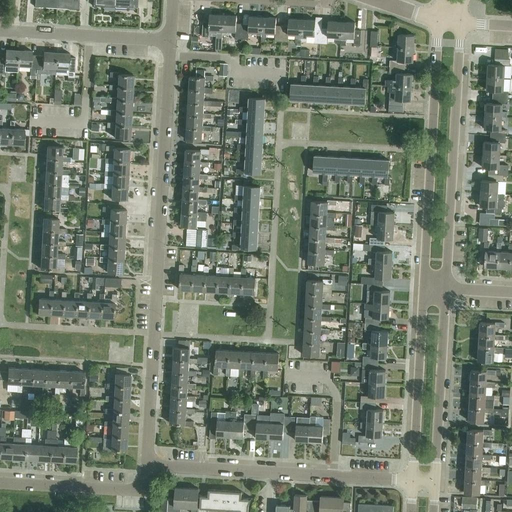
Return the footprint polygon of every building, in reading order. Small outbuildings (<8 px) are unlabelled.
[(56,8),(57,8),(56,0),(34,0),(34,7),(48,8),(48,6),(56,7),(56,8)] [(56,0),(57,8),(57,7),(65,8),(64,9),(78,9),(78,0),(56,0)] [(115,0),(115,7),(123,7),(123,8),(137,9),(137,0),(115,0)] [(222,33),(224,15),(210,14),(211,14),(210,14),(209,22),(203,21),(202,37),(208,37),(209,35),(216,36),(216,49),(222,50),(222,33)] [(235,39),(242,39),(243,24),(236,23),(237,16),(236,15),(236,16),(224,15),(222,33),(227,34),(228,31),(236,31),(235,39)] [(256,35),(262,36),(263,17),(250,17),(250,16),(249,16),(249,24),(243,24),(242,39),(248,40),(249,32),(256,33),(256,35)] [(275,41),(282,42),(283,26),(276,26),(276,18),(275,18),(263,17),(262,36),(262,42),(265,42),(266,37),(267,37),(267,36),(267,33),(275,34),(275,41)] [(288,34),(296,35),(296,37),(296,41),(301,41),(302,38),(303,20),(290,19),(289,19),(288,26),(283,26),(282,42),(288,42),(288,34)] [(321,44),(322,28),(315,28),(316,20),(315,20),(303,20),(302,41),(307,41),(307,36),(315,36),(314,44),(321,44)] [(328,37),(335,37),(335,40),(335,43),(341,43),(341,40),(342,22),(329,21),(328,21),(328,29),(322,28),(321,44),(327,44),(328,37)] [(342,22),(341,40),(341,43),(341,45),(346,45),(347,38),(354,38),(354,46),(360,46),(361,31),(355,30),(355,22),(354,22),(354,23),(342,22)] [(396,42),(395,48),(414,49),(415,35),(399,34),(398,42),(396,42)] [(389,67),(405,68),(405,61),(413,62),(414,49),(395,48),(395,53),(398,53),(397,61),(390,60),(389,67)] [(0,53),(0,74),(4,74),(4,72),(17,72),(17,66),(18,66),(19,52),(19,51),(18,51),(18,52),(13,52),(13,51),(6,50),(5,54),(0,53)] [(36,79),(36,70),(37,56),(31,55),(31,52),(30,51),(30,52),(24,51),(23,52),(19,52),(18,66),(30,67),(30,69),(30,79),(36,79)] [(43,67),(56,68),(57,54),(57,53),(56,53),(56,54),(51,54),(51,53),(45,52),(44,52),(43,56),(37,56),(36,70),(43,70),(43,67)] [(62,54),(57,54),(56,68),(55,75),(70,75),(69,82),(74,82),(75,58),(69,58),(69,54),(62,53),(62,54)] [(488,77),(504,78),(505,65),(510,66),(510,59),(495,58),(494,65),(488,64),(488,77)] [(393,86),(393,87),(411,88),(412,74),(405,74),(405,68),(389,67),(389,73),(396,73),(396,82),(393,82),(394,81),(386,80),(386,86),(393,86)] [(190,76),(190,89),(205,90),(205,88),(206,80),(214,81),(214,76),(205,76),(206,71),(197,71),(196,77),(190,76)] [(118,87),(133,88),(134,75),(119,74),(119,73),(110,72),(110,77),(118,77),(118,85),(118,87)] [(290,100),(303,101),(304,85),(306,85),(306,77),(302,76),(301,85),(291,84),(290,100)] [(303,101),(315,101),(316,86),(318,86),(319,77),(314,77),(314,86),(306,85),(304,85),(303,101)] [(493,97),(508,98),(508,91),(503,91),(504,78),(488,77),(487,90),(493,91),(493,97)] [(315,101),(328,102),(329,86),(331,87),(331,78),(326,78),(326,86),(318,86),(316,86),(315,101)] [(328,102),(340,103),(341,87),(343,87),(344,79),(339,78),(339,87),(331,87),(329,86),(328,102)] [(340,103),(353,103),(353,88),(355,88),(356,79),(352,79),(351,88),(343,87),(341,87),(340,103)] [(353,88),(353,103),(365,104),(366,89),(368,89),(368,80),(364,80),(363,88),(355,88),(353,88)] [(117,99),(132,100),(133,88),(118,87),(118,85),(110,85),(109,89),(117,90),(117,98),(117,99)] [(411,101),(411,88),(393,87),(393,92),(395,92),(395,100),(387,99),(387,105),(387,111),(402,112),(403,106),(403,100),(411,101)] [(190,89),(189,102),(204,103),(204,101),(205,93),(213,93),(213,89),(205,88),(205,90),(190,89)] [(3,100),(16,101),(16,93),(3,92),(3,100)] [(81,105),(82,94),(75,93),(74,105),(81,105)] [(116,112),(132,113),(132,100),(117,99),(117,98),(100,97),(100,101),(117,102),(116,110),(116,112)] [(240,111),(249,112),(249,110),(265,111),(266,98),(250,97),(249,107),(240,107),(240,111)] [(486,103),(485,116),(501,117),(502,117),(507,117),(507,112),(502,112),(502,104),(507,104),(508,98),(493,97),(492,103),(486,103)] [(189,102),(188,114),(204,115),(204,113),(204,105),(221,106),(221,102),(204,101),(204,103),(189,102)] [(115,125),(131,125),(132,113),(116,112),(116,110),(108,110),(108,114),(116,115),(116,123),(115,125)] [(248,122),(264,123),(265,111),(249,110),(249,112),(248,120),(240,119),(239,124),(248,124),(248,122)] [(204,115),(188,114),(187,127),(203,128),(203,126),(203,118),(212,118),(212,114),(204,113),(204,115)] [(501,117),(485,116),(485,129),(491,129),(491,136),(506,137),(506,130),(501,130),(501,117)] [(0,143),(11,144),(12,129),(10,129),(2,129),(3,120),(0,120),(0,143)] [(11,121),(10,129),(12,129),(11,144),(24,145),(24,130),(15,129),(15,121),(11,121)] [(130,138),(131,125),(115,125),(116,123),(107,122),(107,127),(115,128),(115,137),(130,138)] [(264,136),(264,123),(248,122),(248,124),(248,132),(239,132),(239,136),(247,137),(248,135),(264,136)] [(211,126),(203,126),(203,128),(187,127),(187,140),(202,141),(203,131),(211,131),(211,126)] [(263,148),(264,136),(248,135),(247,137),(247,145),(238,144),(238,149),(247,149),(247,147),(263,148)] [(484,142),(484,155),(499,156),(500,143),(506,143),(506,137),(491,136),(490,142),(484,142)] [(47,146),(47,159),(62,160),(62,161),(70,162),(71,157),(62,157),(63,147),(47,146)] [(114,151),(114,159),(113,160),(129,161),(130,148),(115,148),(115,146),(106,146),(106,150),(114,151)] [(79,148),(73,147),(72,159),(84,159),(84,149),(79,148)] [(246,160),(262,161),(263,148),(247,147),(247,149),(246,157),(238,156),(237,161),(246,162),(246,160)] [(201,164),(201,162),(201,154),(210,154),(210,152),(216,153),(216,148),(210,148),(210,150),(201,149),(201,151),(186,150),(185,163),(201,164)] [(488,174),(504,175),(508,176),(508,165),(499,165),(499,156),(484,155),(483,167),(489,168),(488,174)] [(327,182),(328,173),(326,173),(327,157),(315,156),(314,172),(323,173),(323,181),(327,182)] [(326,173),(328,173),(336,173),(335,182),(340,182),(340,174),(338,174),(339,157),(327,157),(326,173)] [(352,158),(339,157),(338,174),(340,174),(348,174),(348,183),(352,183),(353,174),(351,174),(352,158)] [(113,163),(113,171),(113,173),(128,174),(129,161),(113,160),(114,159),(105,158),(105,163),(113,163)] [(363,175),(364,159),(352,158),(351,174),(353,174),(361,175),(360,183),(365,184),(365,175),(363,175)] [(62,160),(47,159),(46,171),(61,172),(61,174),(70,175),(70,170),(62,169),(62,161),(62,160)] [(376,176),(377,160),(364,159),(363,175),(365,175),(373,176),(373,184),(377,184),(378,176),(376,176)] [(262,173),(262,161),(246,160),(246,162),(246,169),(237,169),(237,173),(246,174),(246,172),(262,173)] [(389,160),(377,160),(376,176),(378,176),(385,176),(385,185),(389,185),(390,176),(388,176),(389,160)] [(185,163),(185,175),(200,176),(200,174),(201,166),(209,167),(209,162),(201,162),(201,164),(185,163)] [(61,172),(46,171),(45,184),(61,185),(61,187),(69,187),(69,183),(69,182),(61,182),(61,174),(61,172)] [(112,186),(128,187),(128,174),(113,173),(113,171),(105,171),(104,175),(113,176),(112,184),(112,186)] [(200,176),(185,175),(184,188),(199,189),(200,187),(200,179),(208,179),(208,175),(200,174),(200,176)] [(482,180),(481,193),(497,194),(498,181),(503,182),(504,175),(488,174),(488,181),(482,180)] [(112,186),(112,184),(89,183),(89,189),(101,190),(101,188),(112,188),(111,198),(127,199),(128,187),(112,186)] [(61,185),(45,184),(45,197),(60,197),(60,199),(68,200),(68,195),(60,195),(61,187),(61,185)] [(244,198),(260,199),(261,186),(245,185),(244,195),(235,195),(235,199),(244,200),(244,198)] [(184,188),(183,200),(199,201),(199,199),(199,192),(207,192),(208,187),(200,187),(199,189),(184,188)] [(497,194),(481,193),(481,206),(487,207),(486,213),(501,214),(502,207),(503,207),(505,206),(505,201),(504,199),(504,194),(497,194)] [(60,207),(60,199),(60,197),(45,197),(44,209),(59,210),(59,212),(67,212),(68,208),(60,207)] [(243,210),(260,211),(260,199),(244,198),(244,200),(244,208),(235,207),(235,212),(243,212),(243,210)] [(183,200),(182,213),(198,214),(198,212),(199,204),(207,205),(207,200),(199,199),(199,201),(183,200)] [(328,215),(328,213),(328,205),(337,206),(337,200),(328,200),(328,202),(312,201),(311,214),(328,215)] [(376,219),(376,225),(394,226),(395,213),(387,212),(387,206),(372,205),(372,211),(379,211),(379,219),(376,219)] [(111,212),(110,220),(110,221),(126,222),(126,209),(111,208),(111,207),(103,207),(102,211),(111,212)] [(259,224),(260,211),(243,210),(243,212),(243,220),(234,220),(234,224),(243,225),(243,223),(259,224)] [(207,213),(198,212),(198,214),(182,213),(182,226),(197,227),(198,221),(207,221),(207,213)] [(328,215),(311,214),(311,226),(327,227),(327,225),(334,226),(335,218),(336,218),(336,214),(328,213),(328,215)] [(58,231),(58,233),(66,233),(67,229),(58,228),(59,218),(43,217),(43,230),(58,231)] [(109,234),(125,235),(126,222),(110,221),(110,220),(102,219),(102,224),(110,224),(109,232),(109,234)] [(258,236),(259,224),(243,223),(243,225),(242,233),(233,232),(233,237),(242,237),(242,236),(258,236)] [(311,226),(310,239),(326,239),(326,237),(327,230),(335,230),(336,226),(334,226),(327,225),(327,227),(311,226)] [(364,243),(385,245),(385,239),(393,240),(394,226),(376,225),(376,230),(378,230),(378,238),(370,237),(364,237),(364,243)] [(489,228),(479,228),(479,241),(488,241),(489,228)] [(58,231),(43,230),(42,243),(57,244),(57,245),(66,246),(66,241),(58,241),(58,233),(58,231)] [(198,230),(197,246),(213,247),(214,239),(208,239),(208,230),(198,230)] [(124,247),(125,235),(109,234),(109,232),(101,232),(101,236),(109,237),(109,245),(109,247),(124,247)] [(257,249),(258,236),(242,236),(242,237),(241,245),(233,244),(232,249),(242,250),(242,248),(257,249)] [(511,252),(509,252),(502,251),(502,242),(501,242),(501,236),(498,236),(497,251),(499,251),(498,268),(510,268),(511,252)] [(335,238),(326,237),(326,239),(310,239),(309,251),(325,252),(325,250),(326,242),(335,242),(334,245),(341,245),(341,238),(335,238)] [(485,267),(498,268),(499,251),(497,251),(489,250),(490,242),(485,241),(485,251),(486,251),(485,267)] [(42,243),(41,255),(57,256),(57,258),(65,259),(65,254),(57,253),(57,245),(57,244),(42,243)] [(374,264),(391,265),(392,252),(385,252),(385,245),(364,243),(363,250),(370,250),(377,251),(376,259),(374,259),(369,259),(369,264),(374,264)] [(123,260),(124,247),(109,247),(109,245),(101,244),(100,249),(109,249),(108,257),(108,259),(123,260)] [(325,252),(309,251),(308,264),(325,265),(325,255),(334,256),(334,251),(325,250),(325,252)] [(57,256),(41,255),(40,268),(55,269),(55,271),(64,271),(64,267),(56,266),(57,258),(57,256)] [(108,259),(108,257),(100,257),(100,262),(108,262),(107,272),(123,273),(123,260),(108,259)] [(361,283),(368,283),(383,284),(383,278),(391,279),(391,265),(374,264),(373,269),(376,269),(375,278),(368,277),(362,277),(361,283)] [(193,274),(192,274),(184,274),(184,265),(180,265),(179,274),(181,274),(180,290),(192,290),(193,274)] [(192,290),(205,291),(206,275),(204,275),(196,274),(197,266),(192,265),(192,274),(193,274),(192,290)] [(206,275),(205,291),(217,292),(218,276),(217,276),(209,275),(209,266),(205,266),(204,275),(206,275)] [(218,276),(217,292),(230,293),(231,276),(229,276),(221,276),(222,267),(217,267),(217,276),(218,276)] [(231,276),(230,293),(242,293),(243,277),(241,277),(234,277),(234,268),(229,268),(229,276),(231,276)] [(242,268),(241,277),(243,277),(242,293),(255,294),(256,278),(246,277),(246,268),(242,268)] [(51,283),(52,275),(40,274),(40,282),(51,283)] [(340,283),(347,283),(348,275),(340,275),(340,283)] [(121,279),(105,278),(105,286),(121,287),(121,279)] [(308,280),(307,293),(323,294),(323,292),(324,284),(332,285),(333,280),(323,279),(323,281),(308,280)] [(383,284),(368,283),(367,290),(375,290),(374,299),(372,299),(371,303),(389,304),(390,292),(382,291),(383,284)] [(52,299),(53,299),(54,291),(49,291),(49,299),(39,298),(38,314),(51,314),(52,299)] [(51,314),(63,315),(64,300),(66,300),(66,292),(62,291),(61,300),(53,299),(52,299),(51,314)] [(77,300),(79,300),(79,292),(74,292),(74,300),(66,300),(64,300),(63,315),(76,316),(77,300)] [(323,294),(307,293),(306,305),(322,306),(322,305),(323,297),(332,297),(332,292),(323,292),(323,294)] [(77,300),(76,316),(88,317),(89,301),(91,301),(92,293),(87,293),(87,301),(79,300),(77,300)] [(88,317),(101,317),(102,302),(104,302),(104,298),(104,294),(100,293),(99,302),(91,301),(89,301),(88,317)] [(102,302),(101,317),(114,318),(115,303),(116,303),(117,294),(112,294),(112,299),(104,298),(104,302),(102,302)] [(366,317),(365,323),(380,324),(381,318),(388,318),(389,304),(371,303),(371,304),(366,303),(366,309),(366,317)] [(322,306),(306,305),(305,318),(322,319),(322,317),(322,309),(331,310),(331,305),(322,305),(322,306)] [(305,318),(305,330),(321,331),(321,329),(321,321),(330,322),(331,317),(322,317),(322,319),(305,318)] [(480,323),(479,335),(495,336),(495,335),(495,327),(504,328),(504,323),(495,322),(495,324),(480,323)] [(370,337),(369,343),(387,344),(388,331),(380,331),(380,324),(365,323),(365,329),(372,330),(372,337),(370,337)] [(321,331),(305,330),(304,342),(320,343),(320,342),(321,333),(329,334),(330,330),(321,329),(321,331)] [(479,335),(478,348),(494,349),(494,347),(494,340),(503,340),(503,335),(495,335),(495,336),(479,335)] [(329,342),(320,342),(320,343),(304,342),(303,355),(319,356),(320,346),(329,347),(329,342)] [(387,344),(369,343),(363,342),(363,348),(369,348),(371,348),(371,357),(363,356),(363,362),(378,363),(378,358),(386,358),(387,344)] [(189,361),(189,363),(197,363),(198,359),(190,358),(190,348),(175,347),(174,360),(189,361)] [(503,348),(494,347),(494,349),(478,348),(478,361),(493,362),(494,352),(503,353),(503,356),(511,355),(511,349),(503,349),(503,348)] [(219,366),(227,366),(228,367),(229,350),(217,350),(216,365),(214,365),(214,375),(218,375),(219,366)] [(228,367),(227,366),(226,375),(231,376),(231,367),(239,367),(241,367),(242,351),(229,350),(228,367)] [(253,368),(254,352),(242,351),(241,367),(239,367),(239,376),(243,376),(244,367),(251,368),(253,368)] [(266,369),(267,353),(254,352),(253,368),(251,368),(251,377),(256,377),(256,368),(264,369),(266,369)] [(279,353),(267,353),(266,369),(264,369),(263,378),(268,378),(268,369),(278,370),(279,353)] [(174,360),(173,373),(189,374),(189,375),(197,376),(197,371),(189,371),(189,363),(189,361),(174,360)] [(378,363),(363,362),(363,369),(362,382),(367,383),(385,384),(386,371),(378,370),(378,363)] [(21,369),(8,368),(8,372),(8,380),(7,383),(18,384),(17,392),(22,392),(22,384),(20,384),(21,369)] [(33,385),(34,369),(21,369),(20,384),(22,384),(30,384),(30,393),(34,393),(35,385),(33,385)] [(33,385),(35,385),(43,385),(42,393),(47,394),(47,385),(45,385),(46,370),(34,369),(33,385)] [(58,386),(59,371),(46,370),(45,385),(47,385),(55,386),(55,394),(59,394),(60,386),(58,386)] [(486,384),(486,382),(487,375),(495,375),(496,370),(486,370),(486,371),(471,370),(471,383),(486,384)] [(0,379),(8,380),(8,372),(0,371),(0,379)] [(71,387),(71,371),(59,371),(58,386),(60,386),(68,387),(67,395),(72,395),(72,387),(71,387)] [(84,372),(71,371),(71,387),(72,387),(80,387),(80,395),(85,396),(85,387),(83,387),(84,372)] [(189,374),(173,373),(172,385),(188,386),(188,388),(196,388),(196,384),(188,383),(189,375),(189,374)] [(115,386),(130,387),(131,374),(115,374),(115,384),(107,383),(106,388),(114,388),(115,386)] [(471,383),(470,396),(485,396),(485,395),(492,395),(492,387),(494,388),(495,383),(486,382),(486,384),(471,383)] [(361,396),(361,402),(376,403),(376,397),(384,397),(385,384),(367,383),(367,388),(369,388),(369,396),(361,396)] [(172,385),(171,398),(187,399),(187,401),(195,401),(196,396),(187,396),(188,388),(188,386),(172,385)] [(114,399),(129,400),(130,387),(115,386),(114,388),(114,396),(106,396),(106,400),(114,401),(114,399)] [(470,396),(469,408),(485,409),(485,408),(485,400),(499,401),(499,396),(492,395),(485,395),(485,396),(470,396)] [(171,398),(171,411),(186,411),(186,413),(195,414),(195,409),(187,409),(187,401),(187,399),(171,398)] [(129,413),(129,400),(114,399),(114,401),(113,409),(105,408),(105,413),(113,414),(113,412),(129,413)] [(365,416),(365,422),(383,423),(383,410),(376,410),(376,403),(361,402),(361,408),(368,409),(367,417),(365,416)] [(485,409),(469,408),(468,421),(484,422),(484,412),(493,413),(493,416),(509,416),(509,410),(493,409),(493,408),(485,408),(485,409)] [(14,420),(15,412),(5,411),(5,419),(14,420)] [(186,411),(171,411),(170,423),(185,424),(185,426),(194,426),(194,422),(186,421),(186,413),(186,411)] [(230,436),(232,411),(225,411),(225,420),(217,420),(218,413),(211,412),(210,428),(217,428),(217,436),(230,436)] [(232,411),(230,436),(243,437),(244,430),(250,430),(251,415),(244,414),(244,422),(235,421),(236,412),(232,411)] [(113,412),(113,414),(113,421),(104,421),(104,426),(112,426),(112,424),(128,425),(129,413),(113,412)] [(256,438),(270,439),(271,414),(270,414),(270,421),(264,420),(264,423),(257,422),(257,415),(251,415),(250,430),(257,430),(256,438)] [(271,414),(270,439),(283,439),(283,432),(290,432),(291,417),(284,416),(283,424),(276,423),(276,414),(271,414)] [(311,416),(311,418),(309,441),(322,442),(323,434),(329,434),(330,419),(323,419),(323,426),(315,426),(315,423),(316,416),(311,416)] [(291,417),(290,432),(296,432),(296,440),(309,441),(311,418),(297,417),(291,417)] [(382,437),(383,423),(365,422),(361,422),(361,428),(360,428),(359,435),(359,442),(374,443),(374,436),(382,437)] [(103,438),(112,439),(112,437),(127,438),(128,425),(112,424),(112,426),(112,434),(104,433),(103,438)] [(0,438),(0,456),(5,457),(4,458),(12,459),(12,444),(5,443),(6,437),(5,437),(5,428),(1,428),(0,436),(0,438)] [(12,444),(12,459),(19,459),(19,458),(24,458),(26,429),(22,429),(21,438),(14,437),(13,444),(12,444)] [(26,429),(24,458),(24,459),(25,459),(25,458),(30,459),(30,460),(37,460),(38,445),(30,444),(31,438),(30,438),(31,429),(26,429)] [(45,459),(50,460),(52,431),(47,430),(46,439),(44,439),(44,445),(38,445),(37,460),(45,460),(45,459)] [(468,430),(467,443),(483,444),(483,442),(483,434),(492,435),(492,430),(483,430),(482,431),(468,430)] [(55,461),(62,461),(63,446),(57,446),(58,440),(56,440),(56,431),(52,431),(50,460),(50,461),(51,461),(51,460),(55,460),(55,461)] [(112,437),(112,439),(111,447),(103,446),(103,451),(111,451),(111,450),(126,451),(127,438),(112,437)] [(64,446),(63,446),(62,461),(63,461),(63,460),(68,461),(68,462),(76,462),(77,447),(70,447),(71,439),(64,438),(64,446)] [(482,456),(482,455),(482,447),(491,447),(491,443),(483,442),(483,444),(467,443),(466,455),(482,456)] [(482,456),(466,455),(466,468),(481,469),(481,467),(482,459),(490,460),(491,455),(482,455),(482,456)] [(466,468),(465,480),(481,481),(481,480),(481,472),(490,473),(490,468),(481,467),(481,469),(466,468)] [(481,481),(465,480),(464,493),(480,494),(480,484),(489,485),(489,480),(481,480),(481,481)] [(242,498),(242,491),(209,489),(208,496),(198,495),(199,489),(176,487),(175,499),(162,498),(161,511),(167,511),(180,511),(181,507),(192,507),(191,511),(208,511),(208,508),(232,510),(232,511),(248,511),(249,504),(252,498),(251,498),(242,498)] [(306,511),(307,500),(308,495),(296,494),(295,506),(276,504),(275,511),(306,511)] [(307,500),(306,511),(350,511),(351,502),(344,502),(344,497),(321,496),(321,501),(307,500)] [(468,497),(469,505),(479,504),(478,496),(468,497)]
